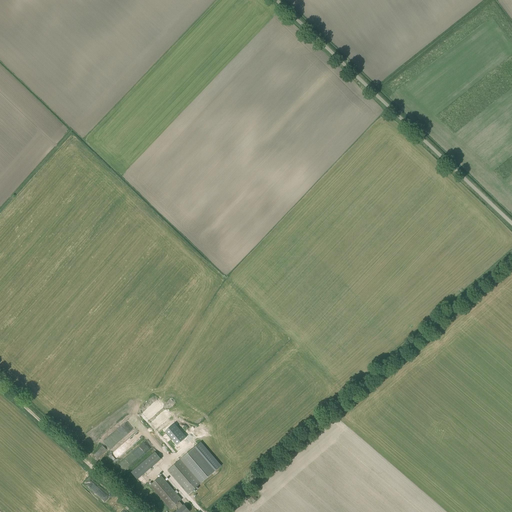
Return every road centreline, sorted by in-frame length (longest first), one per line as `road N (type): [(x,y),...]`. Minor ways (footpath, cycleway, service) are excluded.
road 1 (unclassified): [(220,511),(511,258)]
road 2 (unclassified): [(511,224),(276,0)]
road 3 (track): [(141,511),(0,383)]
